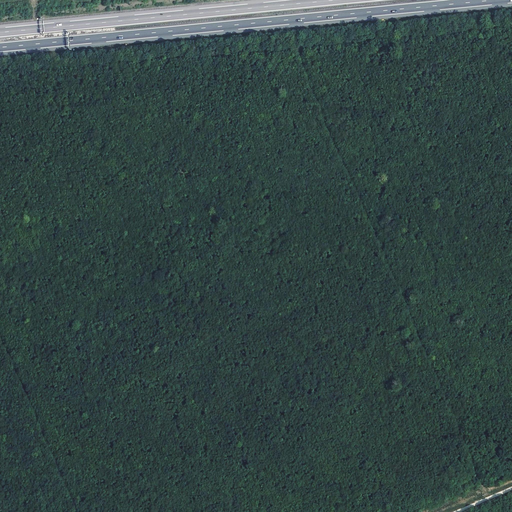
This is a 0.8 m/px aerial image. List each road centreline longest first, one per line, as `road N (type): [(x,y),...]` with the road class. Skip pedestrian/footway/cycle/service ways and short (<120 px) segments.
road 1 (motorway): [(0,47),(493,0)]
road 2 (motorway): [(335,0),(0,32)]
